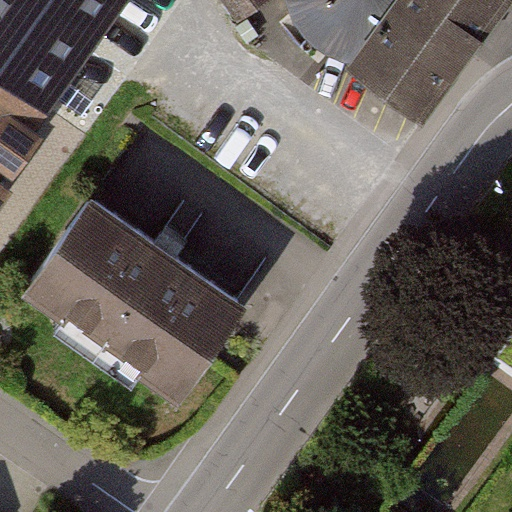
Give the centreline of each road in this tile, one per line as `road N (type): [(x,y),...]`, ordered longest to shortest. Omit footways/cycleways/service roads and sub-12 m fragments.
road 1 (tertiary): [(212,511),(511,107)]
road 2 (residential): [(132,511),(0,420)]
